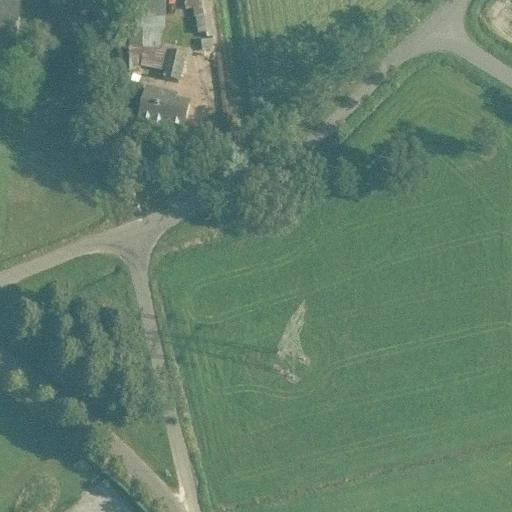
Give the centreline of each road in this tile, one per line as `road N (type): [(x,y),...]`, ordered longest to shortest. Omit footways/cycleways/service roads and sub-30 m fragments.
road 1 (unclassified): [(126,239),(279,168),(432,16)]
road 2 (unclassified): [(178,511),(181,474),(126,239)]
road 3 (unknown): [(264,176),(0,136)]
road 4 (unclassified): [(171,511),(150,483),(0,361)]
road 5 (unclassified): [(0,282),(126,239)]
